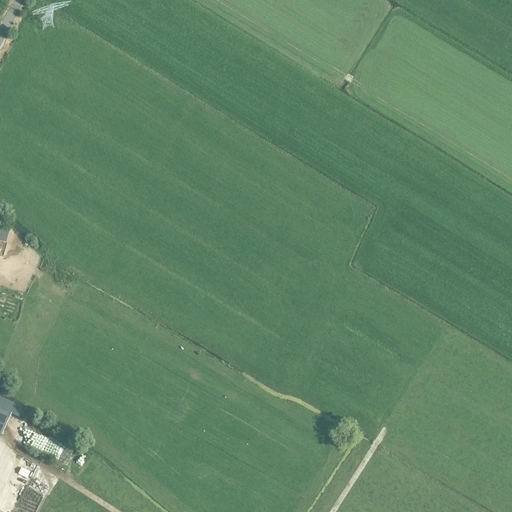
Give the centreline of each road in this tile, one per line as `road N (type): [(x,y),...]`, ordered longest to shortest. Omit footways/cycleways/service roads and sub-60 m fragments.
road 1 (track): [(218,0),(511,178)]
road 2 (track): [(343,381),(387,428),(332,511)]
road 3 (track): [(121,511),(21,448),(0,471)]
